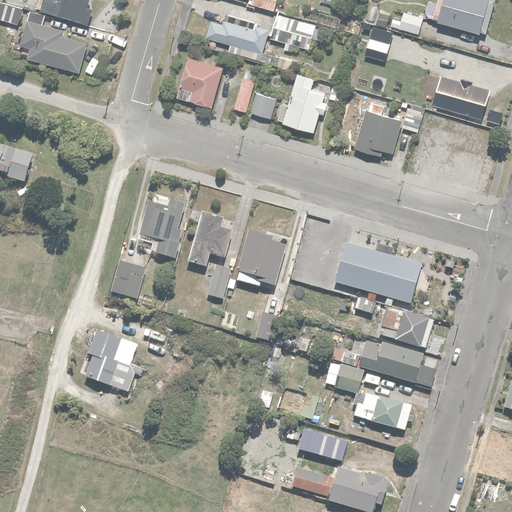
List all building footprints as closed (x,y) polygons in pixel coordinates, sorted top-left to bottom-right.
[(0,0),(0,16),(22,22),(26,5),(7,0),(0,0)] [(36,0),(36,5),(41,6),(41,7),(88,20),(91,6),(87,5),(88,0),(36,0)] [(336,11),(338,0),(320,0),(319,7),(336,11)] [(497,0),(440,0),(436,15),(488,31),(497,0)] [(30,45),(27,55),(79,69),(87,39),(65,33),(67,26),(46,20),(49,11),(30,6),(20,42),(30,45)] [(274,15),(270,33),(274,34),(273,37),(287,40),(285,47),(294,50),(296,43),(311,47),(317,21),(282,12),(282,9),(272,6),(270,14),(274,15)] [(427,13),(404,7),(400,26),(422,32),(427,13)] [(239,43),(236,51),(257,57),(259,48),(263,49),(270,25),(231,15),(230,19),(224,18),(224,21),(213,18),(208,35),(239,43)] [(226,65),(188,53),(176,93),(213,105),(226,65)] [(247,68),(245,75),(237,107),(248,110),(258,71),(247,68)] [(283,99),(278,118),(315,128),(320,109),(325,111),(329,98),(324,97),(328,84),(315,81),(316,74),(297,69),(289,101),(283,99)] [(344,81),(333,78),(329,97),(340,99),(344,81)] [(272,116),(278,97),(257,91),(252,110),(272,116)] [(404,107),(369,98),(367,106),(364,105),(354,144),(382,152),(384,146),(393,148),(404,107)] [(403,124),(418,128),(425,103),(411,99),(403,124)] [(486,156),(442,146),(444,133),(430,130),(429,133),(420,131),(414,157),(422,159),(422,162),(437,165),(434,178),(471,186),(471,189),(478,190),(486,156)] [(22,178),(31,150),(0,141),(0,168),(4,169),(3,173),(22,178)] [(151,248),(175,254),(182,227),(178,226),(185,199),(151,190),(144,218),(146,219),(141,238),(152,241),(151,248)] [(200,208),(185,259),(205,265),(209,251),(223,256),(232,228),(222,225),(225,215),(200,208)] [(260,234),(261,230),(249,227),(247,235),(245,235),(237,268),(238,268),(236,279),(261,285),(263,280),(275,283),(285,242),(273,239),(273,237),(260,234)] [(421,263),(342,240),(331,277),(411,300),(421,263)] [(145,264),(119,257),(110,289),(137,296),(145,264)] [(216,262),(207,291),(223,296),(232,267),(216,262)] [(380,301),(358,293),(354,304),(376,312),(380,301)] [(386,302),(378,331),(426,346),(435,317),(386,302)] [(277,309),(261,307),(256,335),(273,337),(277,309)] [(92,352),(85,373),(130,388),(135,373),(142,375),(145,365),(116,356),(123,335),(92,325),(90,333),(94,334),(88,351),(92,352)] [(311,337),(281,328),(276,344),(273,343),(267,362),(277,365),(283,347),(295,351),(297,347),(307,350),(311,337)] [(344,347),(341,358),(414,381),(423,350),(382,337),(381,341),(366,336),(361,352),(344,347)] [(358,390),(364,369),(322,357),(320,364),(328,366),(324,381),(358,390)] [(418,367),(416,377),(432,381),(434,371),(418,367)] [(406,428),(413,402),(360,387),(359,392),(355,391),(352,402),(355,403),(353,413),(406,428)] [(288,426),(285,436),(297,439),(300,429),(288,426)] [(302,426),(297,447),(342,459),(347,439),(302,426)] [(331,474),(297,464),(291,483),(325,493),(331,474)] [(337,464),(327,498),(371,510),(374,500),(380,502),(388,475),(364,468),(363,471),(337,464)] [(245,493),(247,483),(234,480),(232,491),(245,493)] [(293,489),(270,483),(265,500),(288,506),(293,489)]
